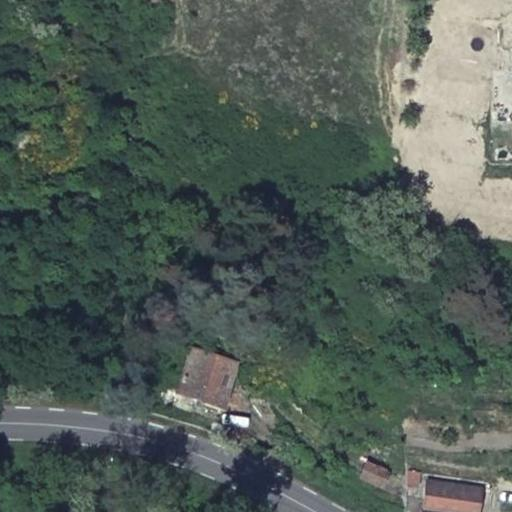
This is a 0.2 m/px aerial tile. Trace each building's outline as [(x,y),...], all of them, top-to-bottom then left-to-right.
[(511,82),(501,83),(503,102),(511,101),(511,82)] [(218,397),(230,355),(188,344),(176,386),(218,397)] [(378,463),(358,455),(351,471),(370,479),(378,463)] [(404,474),(394,474),(394,487),(404,488),(404,474)] [(466,511),(465,479),(412,481),(412,511),(466,511)]
